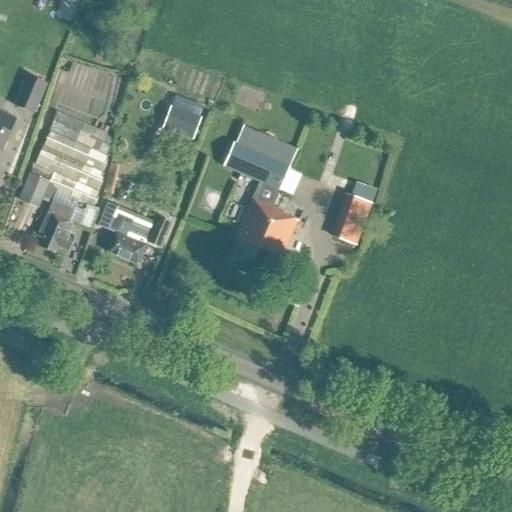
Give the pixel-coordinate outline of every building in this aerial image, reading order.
[(32,114),(44,84),(26,76),(13,106),(32,114)] [(200,118),(169,107),(161,129),(191,141),(200,118)] [(0,150),(0,151),(14,119),(0,113),(0,150)] [(93,210),(112,142),(56,114),(29,174),(18,200),(37,208),(40,201),(50,205),(36,238),(41,240),(38,246),(54,253),(56,247),(66,252),(73,237),(67,235),(71,224),(88,232),(96,211),(93,210)] [(271,208),(294,154),(239,129),(223,167),(258,182),(233,241),(236,242),(227,264),(238,269),(237,273),(253,280),(255,276),(267,281),(276,259),(279,260),(296,221),(282,215),(283,213),(271,208)] [(334,207),(327,234),(348,240),(355,212),(334,207)] [(159,249),(170,223),(156,217),(148,235),(143,233),(144,231),(119,221),(106,253),(136,265),(144,245),(143,245),(144,243),(159,249)] [(288,257),(285,263),(294,267),(296,260),(288,257)]
